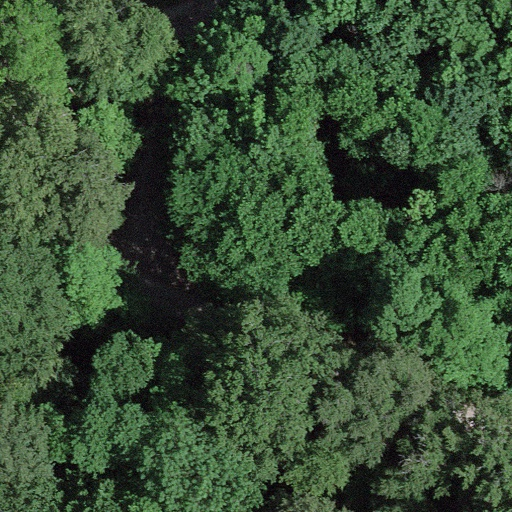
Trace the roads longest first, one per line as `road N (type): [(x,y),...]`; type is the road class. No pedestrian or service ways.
road 1 (track): [(511,447),(348,384),(139,279),(0,222)]
road 2 (track): [(226,0),(210,16),(157,140),(139,279)]
road 3 (track): [(0,60),(210,16)]
road 4 (track): [(335,511),(348,384)]
